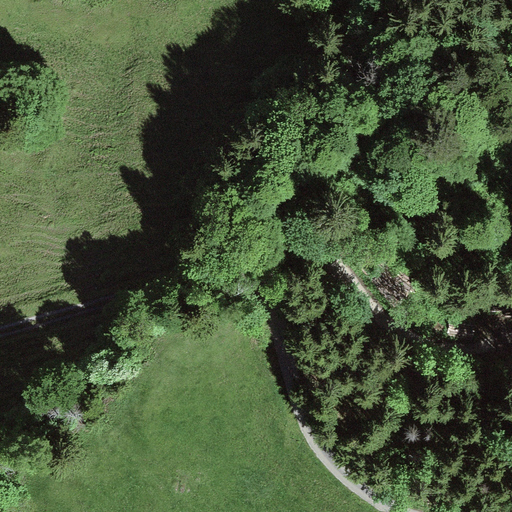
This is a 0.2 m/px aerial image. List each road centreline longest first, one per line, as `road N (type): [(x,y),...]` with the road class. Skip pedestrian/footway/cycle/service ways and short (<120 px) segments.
road 1 (track): [(0,330),(261,265),(291,388),(327,458),(401,511)]
road 2 (track): [(261,265),(270,247),(301,240),(325,251),(367,299),(425,338),(511,340)]
